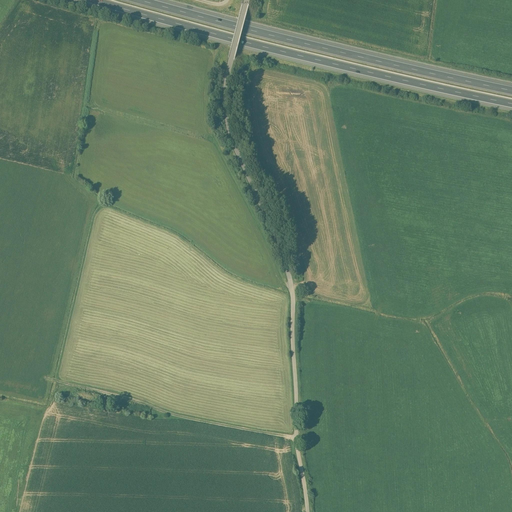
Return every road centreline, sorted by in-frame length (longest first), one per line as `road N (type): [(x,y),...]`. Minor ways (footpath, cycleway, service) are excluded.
road 1 (unclassified): [(307,511),(295,438),(291,284),(225,115),(225,82),(247,0)]
road 2 (motorway): [(88,0),(511,105)]
road 3 (motorway): [(511,91),(132,0)]
road 4 (track): [(51,379),(295,438)]
